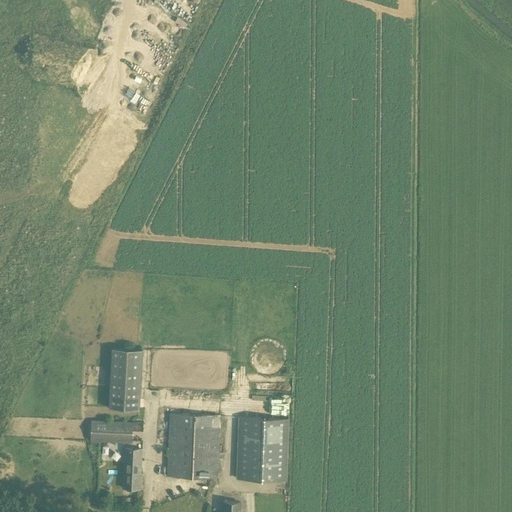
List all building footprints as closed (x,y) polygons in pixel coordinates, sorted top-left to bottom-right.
[(139,409),(142,349),(112,348),(109,408),(139,409)] [(167,475),(217,477),(219,414),(170,413),(167,475)] [(239,416),(237,477),(286,479),(288,418),(239,416)] [(144,419),(134,418),(134,422),(92,420),(91,441),(132,443),(133,430),(143,430),(144,419)] [(122,487),(140,488),(142,449),(124,448),(122,487)] [(223,501),(222,511),(240,511),(240,501),(223,501)]
